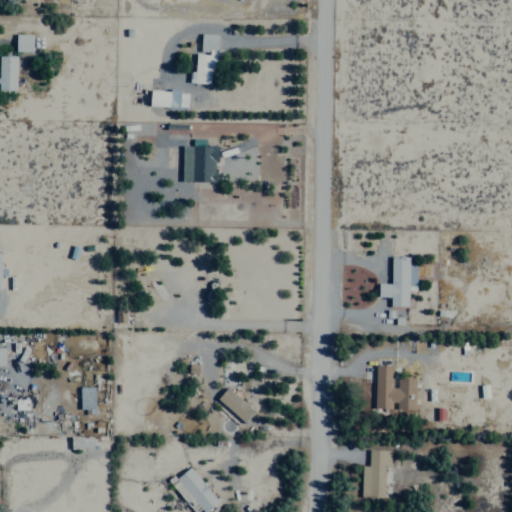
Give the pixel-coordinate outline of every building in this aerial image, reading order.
[(14,51),(31,51),(31,34),(15,34),(14,51)] [(208,84),(209,75),(215,75),(217,35),(200,34),(199,54),(194,54),(193,72),(188,72),(187,83),(208,84)] [(14,56),(0,55),(0,90),(15,90),(14,56)] [(148,90),(148,107),(185,108),(186,91),(148,90)] [(215,146),(181,145),(180,181),(215,181),(215,146)] [(377,296),(388,296),(388,305),(406,306),(407,290),(415,290),(415,264),(407,264),(407,256),(390,256),(389,283),(377,282),(377,296)] [(124,321),(124,306),(114,306),(115,322),(124,321)] [(413,409),(414,377),(392,376),(393,365),(374,364),(373,409),(392,409),(413,409)] [(93,386),(78,386),(79,409),(88,408),(88,413),(94,413),(93,386)] [(243,422),(253,411),(226,386),(216,397),(243,422)] [(92,436),(71,436),(71,448),(91,449),(92,436)] [(359,496),(382,497),(383,466),(389,466),(389,450),(367,449),(367,465),(360,465),(359,496)] [(203,511),(217,501),(188,467),(174,478),(203,511)]
